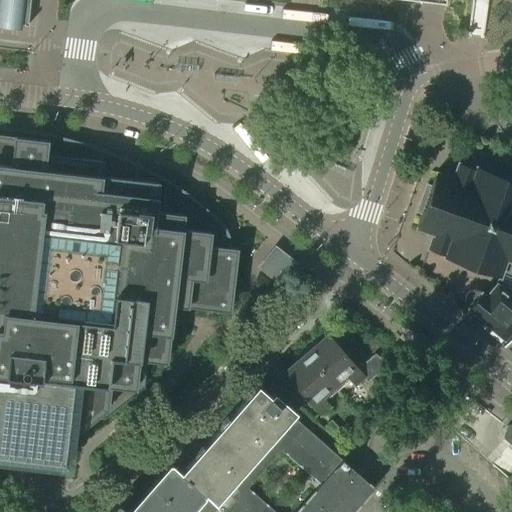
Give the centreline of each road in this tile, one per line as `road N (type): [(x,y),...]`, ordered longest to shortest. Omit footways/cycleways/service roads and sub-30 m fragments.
road 1 (unclassified): [(343,246),(317,287),(244,356),(60,511)]
road 2 (residential): [(343,246),(230,157),(169,123),(107,105),(0,91)]
road 3 (residential): [(457,69),(407,91),(366,211),(343,246)]
road 4 (residential): [(511,380),(343,246)]
